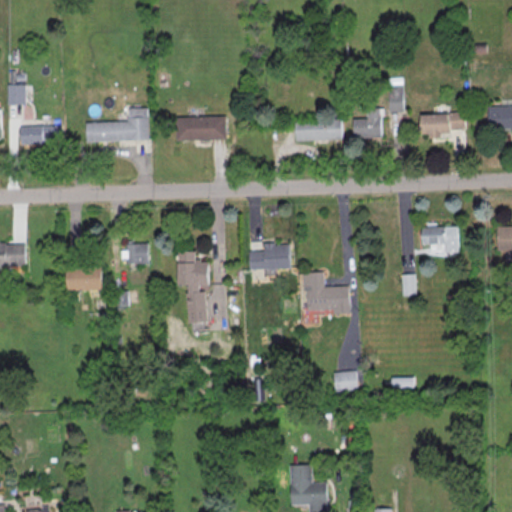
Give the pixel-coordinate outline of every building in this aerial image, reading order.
[(4,83),(24,83),(24,103),(5,103),(4,83)] [(386,84),(400,84),(401,111),(387,111),(386,84)] [(485,106),(511,104),(511,127),(486,128),(485,106)] [(84,122),(125,120),(125,117),(126,117),(126,108),(145,107),(145,116),(146,116),(147,138),(85,141),(84,122)] [(351,118),(351,137),(379,136),(378,107),(365,108),(366,117),(351,118)] [(418,114),(446,113),(461,111),(464,128),(448,130),(448,132),(439,133),(439,138),(426,138),(426,133),(418,133),(418,114)] [(174,116),(224,115),(224,138),(216,138),(175,139),(174,116)] [(293,119),(339,118),(340,138),(294,139),(293,119)] [(17,126),(46,125),(46,141),(18,142),(17,126)] [(419,227),(455,225),(456,251),(428,252),(428,244),(420,244),(419,227)] [(511,225),(498,225),(498,251),(511,250),(511,225)] [(0,242),(3,242),(3,244),(16,244),(23,244),(23,264),(0,264),(0,242)] [(122,263),(149,263),(149,242),(122,242),(122,263)] [(261,242),(272,242),(272,244),(287,244),(288,268),(247,270),(246,251),(253,251),(261,250),(261,242)] [(189,285),(189,322),(208,322),(209,260),(199,260),(199,250),(179,250),(179,285),(189,285)] [(65,268),(99,266),(100,289),(66,290),(65,268)] [(300,290),(299,272),(321,271),(321,286),(346,285),(347,312),(331,313),(331,308),(305,309),(304,290),(300,290)] [(399,274),(412,273),(413,294),(400,295),(399,274)] [(331,372),(344,371),(353,370),(355,389),(332,391),(331,372)] [(287,465),(288,504),(307,504),(307,511),(324,511),(324,481),(309,482),(309,464),(287,465)]
